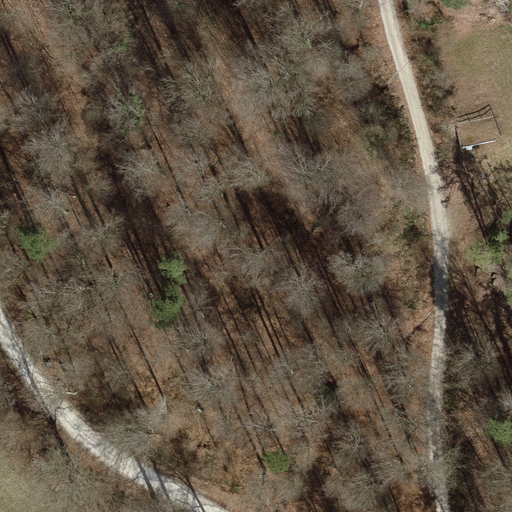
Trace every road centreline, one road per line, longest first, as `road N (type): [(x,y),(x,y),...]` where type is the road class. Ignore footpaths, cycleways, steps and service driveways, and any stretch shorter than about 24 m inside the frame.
road 1 (track): [(447,511),(432,149),(406,0)]
road 2 (track): [(0,324),(73,437),(197,511)]
